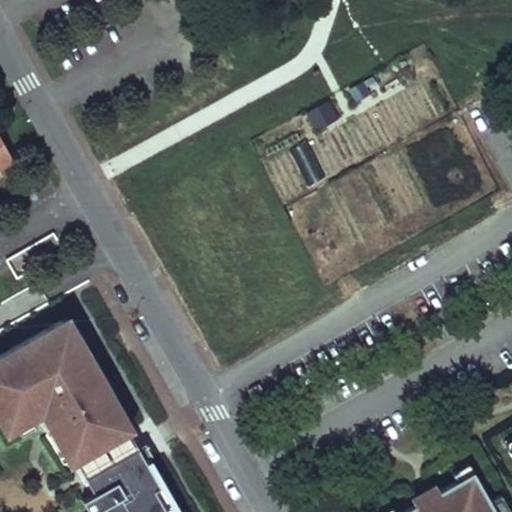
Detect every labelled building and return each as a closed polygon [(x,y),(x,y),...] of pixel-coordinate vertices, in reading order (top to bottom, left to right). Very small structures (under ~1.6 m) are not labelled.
[(0,159),(9,154),(0,139),(0,159)] [(308,141),(291,149),(308,183),(324,175),(308,141)] [(74,329),(64,311),(58,314),(68,332),(74,329)] [(99,383),(94,375),(99,372),(74,329),(68,332),(58,314),(0,347),(0,423),(2,427),(26,413),(28,416),(48,404),(56,419),(53,421),(74,458),(126,428),(105,391),(95,396),(90,388),(99,383)] [(109,389),(99,372),(94,375),(99,383),(90,388),(95,396),(105,391),(109,389)] [(269,402),(259,384),(248,390),(259,408),(269,402)] [(93,491),(145,461),(126,428),(74,458),(93,491)] [(511,437),(503,442),(508,450),(511,447),(511,437)] [(176,511),(146,460),(145,461),(93,491),(99,502),(86,509),(88,511),(176,511)] [(451,472),(455,480),(472,470),(468,463),(451,472)] [(411,501),(413,504),(398,511),(495,511),(489,499),(472,470),(455,480),(437,490),(436,487),(411,501)] [(495,511),(510,511),(500,493),(489,499),(495,511)]
